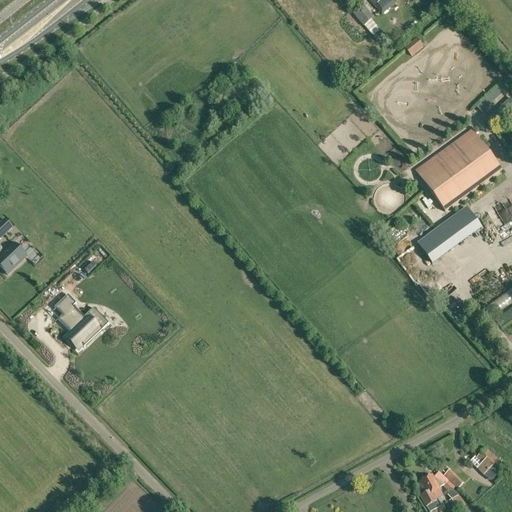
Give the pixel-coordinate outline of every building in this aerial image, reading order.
[(393,0),(369,0),(379,12),(393,0)] [(371,18),(361,7),(353,14),(363,26),(371,18)] [(417,39),(405,48),(412,56),(423,46),(417,39)] [(472,130),(415,171),(445,212),(502,171),(472,130)] [(27,258),(14,245),(0,258),(0,267),(8,276),(27,258)] [(66,337),(79,350),(83,346),(84,348),(85,347),(84,347),(102,330),(88,315),(89,315),(88,314),(84,318),(83,317),(73,307),(76,304),(68,296),(55,309),(62,317),(58,321),(70,333),(66,337)] [(488,479),(498,471),(493,466),(498,462),(485,449),(477,458),(482,464),(477,469),(488,479)] [(503,467),(498,463),(495,467),(499,471),(503,467)] [(441,471),(437,474),(443,481),(448,477),(441,471)] [(431,511),(439,508),(436,502),(432,495),(440,491),(431,476),(419,483),(425,494),(420,497),(426,508),(426,507),(429,511),(431,511)] [(448,481),(443,486),(450,492),(455,487),(448,481)] [(454,511),(465,506),(458,496),(447,503),(452,511),(454,511)]
